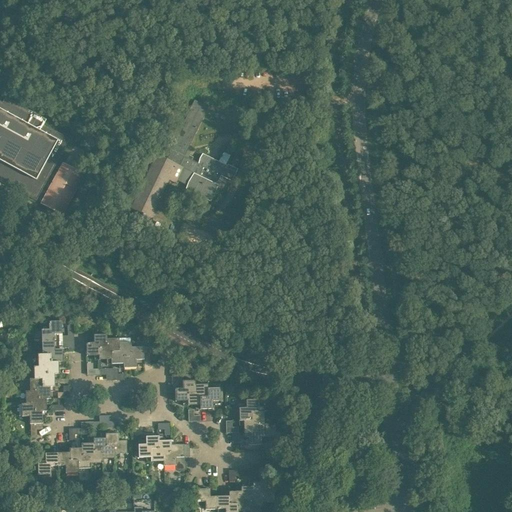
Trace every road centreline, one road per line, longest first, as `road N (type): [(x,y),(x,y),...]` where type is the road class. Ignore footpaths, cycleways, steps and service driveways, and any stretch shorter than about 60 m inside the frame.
road 1 (tertiary): [(389,372),(359,131),(360,55),(377,0)]
road 2 (residential): [(180,333),(280,374),(389,372)]
road 3 (residential): [(1,236),(180,333)]
road 4 (tertiary): [(407,510),(389,372)]
